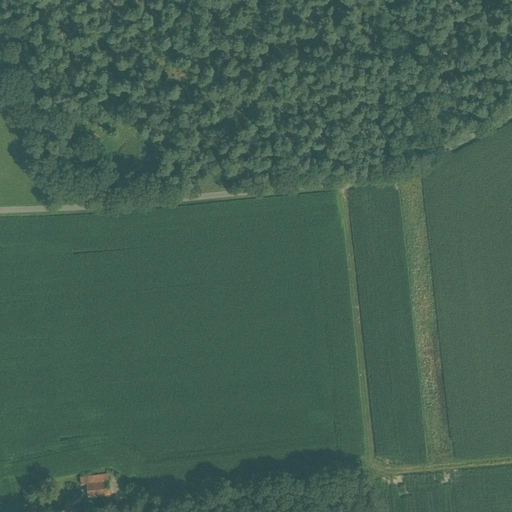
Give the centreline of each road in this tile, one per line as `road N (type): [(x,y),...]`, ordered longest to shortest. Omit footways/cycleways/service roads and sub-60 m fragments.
road 1 (unclassified): [(511,118),(388,178),(0,212)]
road 2 (track): [(511,466),(371,478),(350,183)]
